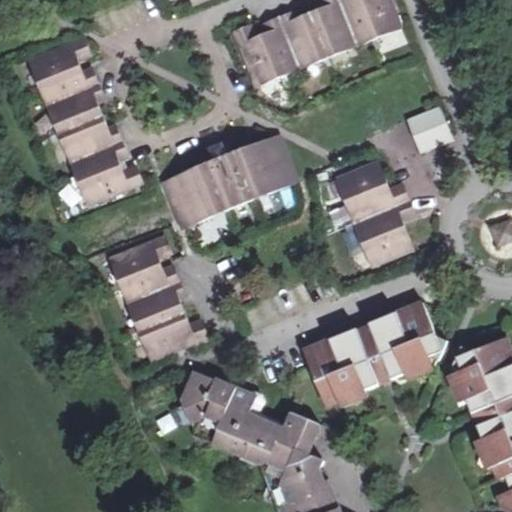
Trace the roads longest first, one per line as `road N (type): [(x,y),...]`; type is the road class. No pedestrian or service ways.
road 1 (residential): [(185,260),(259,342),(457,259)]
road 2 (residential): [(197,20),(162,21),(102,44),(142,149),(234,113)]
road 3 (residential): [(492,179),(411,0)]
